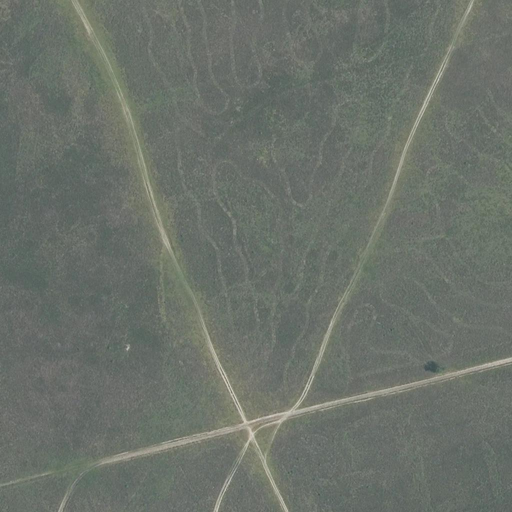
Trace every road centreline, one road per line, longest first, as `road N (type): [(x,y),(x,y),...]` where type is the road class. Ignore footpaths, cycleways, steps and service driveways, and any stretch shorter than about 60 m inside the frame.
road 1 (unknown): [(511,362),(252,427)]
road 2 (unknown): [(252,427),(108,459),(85,470),(62,511)]
